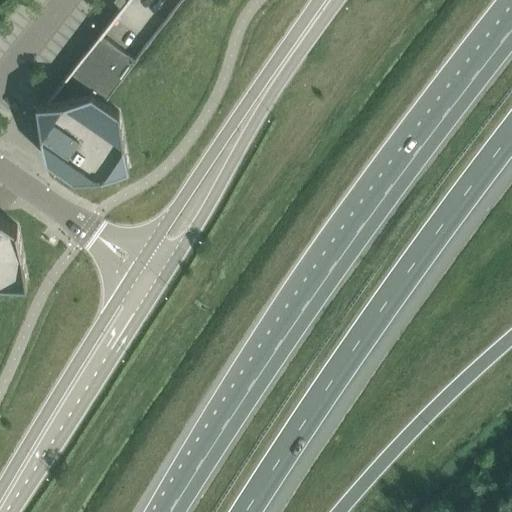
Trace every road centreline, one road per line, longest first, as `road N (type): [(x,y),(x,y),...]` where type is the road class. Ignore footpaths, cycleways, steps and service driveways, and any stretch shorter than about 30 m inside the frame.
road 1 (motorway): [(511,29),(373,209),(169,511)]
road 2 (motorway): [(245,511),(511,135)]
road 3 (secondary): [(4,511),(144,281)]
road 4 (motorway): [(339,511),(511,337)]
road 5 (secondary): [(155,263),(199,220),(256,99)]
road 6 (secondary): [(256,99),(175,206),(155,263)]
road 7 (secondary): [(256,99),(327,0)]
